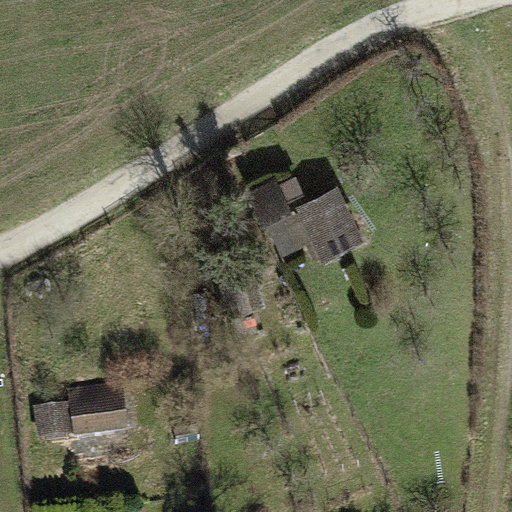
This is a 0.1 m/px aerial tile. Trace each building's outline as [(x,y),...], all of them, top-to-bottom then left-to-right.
[(278,178),(253,191),(268,220),(293,207),(278,178)] [(340,190),(306,209),(321,237),(355,219),(340,190)] [(258,279),(226,287),(233,312),(265,303),(258,279)] [(121,388),(75,394),(81,438),(126,432),(121,388)] [(67,410),(43,413),(47,440),(70,437),(67,410)]
